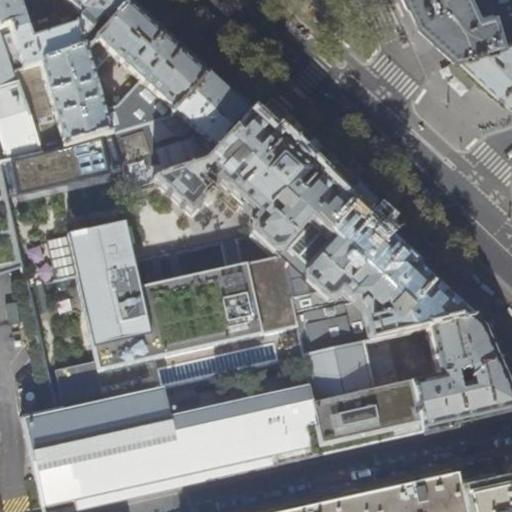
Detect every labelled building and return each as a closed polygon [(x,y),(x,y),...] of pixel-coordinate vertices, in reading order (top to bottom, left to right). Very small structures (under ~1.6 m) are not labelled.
[(27,30),(17,0),(0,0),(0,32),(2,38),(27,30)] [(124,0),(88,0),(76,13),(81,18),(73,27),(31,41),(27,30),(2,38),(13,72),(89,48),(129,4),(124,0)] [(61,0),(76,13),(88,0),(61,0)] [(481,29),(468,0),(404,0),(415,24),(435,43),(461,36),(481,29)] [(511,0),(468,0),(481,29),(494,26),(511,21),(511,0)] [(207,76),(172,43),(129,4),(89,48),(13,72),(16,82),(40,155),(111,135),(170,118),(207,76)] [(497,36),(494,26),(481,29),(461,36),(435,43),(444,51),(454,60),(500,47),(497,36)] [(0,86),(16,82),(13,72),(2,38),(0,32),(0,86)] [(511,107),(511,45),(511,44),(500,47),(454,60),(480,83),(508,108),(511,107)] [(128,189),(152,182),(204,167),(250,116),(226,93),(207,76),(170,118),(111,135),(128,189)] [(0,163),(40,155),(16,82),(0,86),(0,163)] [(251,234),(277,259),(326,304),(336,301),(341,296),(363,316),(369,343),(387,339),(426,331),(473,320),(426,277),(297,159),(257,122),(250,116),(204,167),(152,182),(189,217),(203,203),(208,207),(213,202),(208,197),(220,185),(242,205),(238,209),(254,223),(252,225),(251,234)] [(0,274),(22,267),(0,167),(0,274)] [(363,316),(341,296),(336,301),(326,304),(277,259),(228,270),(138,290),(122,224),(65,237),(96,374),(294,330),(301,359),(362,345),(369,343),(363,316)] [(62,237),(44,241),(52,279),(70,276),(62,237)] [(473,320),(426,331),(436,377),(409,383),(421,434),(511,413),(511,391),(496,356),(494,352),(484,330),(479,325),(473,320)] [(397,386),(387,339),(369,343),(362,345),(372,392),(397,386)] [(372,392),(362,345),(301,359),(306,383),(169,415),(163,389),(22,421),(41,508),(72,501),(75,511),(84,509),(156,493),(210,481),(277,466),(276,464),(276,456),(282,455),(296,451),(298,462),(372,445),(421,434),(409,383),(397,386),(372,392)] [(298,511),(511,511),(511,479),(497,483),(460,491),(457,477),(342,502),(298,511)]
